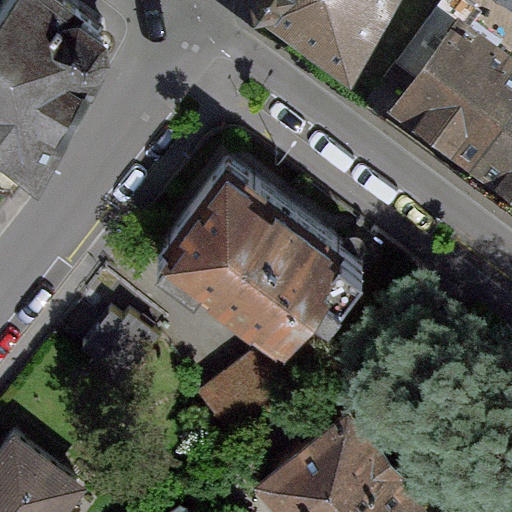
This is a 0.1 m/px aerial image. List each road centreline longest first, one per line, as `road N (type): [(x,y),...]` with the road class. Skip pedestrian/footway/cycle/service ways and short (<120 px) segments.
road 1 (residential): [(511,252),(249,56),(167,10)]
road 2 (unclassified): [(0,291),(80,187),(161,56),(167,10)]
